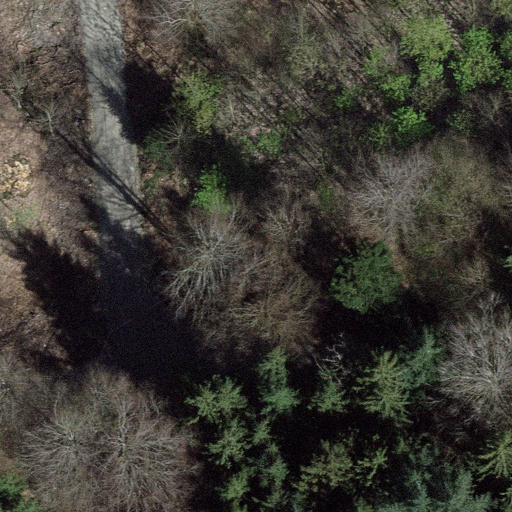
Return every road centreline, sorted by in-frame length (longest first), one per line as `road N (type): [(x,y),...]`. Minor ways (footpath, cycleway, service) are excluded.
road 1 (track): [(511,387),(305,351),(0,379)]
road 2 (track): [(141,366),(87,0)]
